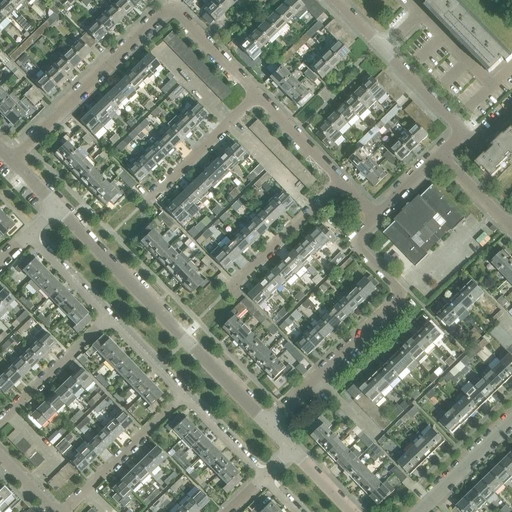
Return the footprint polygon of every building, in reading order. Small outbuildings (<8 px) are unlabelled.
[(15,10),(5,0),(1,0),(0,1),(0,12),(6,18),(15,10)] [(24,1),(22,0),(5,0),(15,10),(24,1)] [(132,9),(123,0),(110,0),(108,2),(112,6),(123,18),(132,9)] [(141,0),(140,0),(123,0),(132,9),(141,0)] [(232,6),(227,0),(214,0),(212,3),(224,14),(232,6)] [(286,0),(283,4),(295,16),(298,19),(306,11),(303,7),(298,3),(295,0),(286,0)] [(307,11),(316,2),(313,0),(309,0),(303,7),(306,11),(307,11)] [(508,56),(454,0),(422,0),(492,72),(508,56)] [(70,7),(66,2),(61,6),(66,11),(70,7)] [(311,16),(320,7),(316,2),(307,11),(311,16)] [(224,14),(212,3),(203,11),(206,13),(202,17),(209,25),(213,21),(215,23),(224,14)] [(295,16),(283,4),(274,13),(286,25),(295,16)] [(123,18),(112,6),(103,14),(115,26),(123,18)] [(315,20),(325,11),(320,7),(311,16),(315,20)] [(115,26),(103,14),(100,11),(91,20),(94,23),(106,35),(115,26)] [(286,25),(274,13),(265,21),(277,33),(282,28),(286,31),(289,28),(286,25)] [(58,19),(56,17),(54,14),(49,19),(54,23),(58,19)] [(54,23),(49,19),(45,23),(49,27),(54,23)] [(277,33),(265,21),(256,30),(268,42),(277,33)] [(329,34),(338,25),(334,21),(324,30),(329,34)] [(49,27),(45,23),(40,27),(45,32),(49,27)] [(106,35),(94,23),(85,31),(87,33),(83,37),(92,46),(96,43),(97,43),(106,35)] [(322,27),(318,23),(314,27),(318,31),(322,27)] [(333,38),(342,29),(338,25),(329,34),(333,38)] [(45,32),(40,27),(36,32),(40,36),(45,32)] [(318,31),(314,27),(309,31),(314,36),(318,31)] [(337,43),(347,34),(342,29),(333,38),(337,42),(337,43)] [(268,42),(256,30),(247,38),(259,50),(268,42)] [(314,36),(309,31),(305,35),(309,40),(314,36)] [(40,36),(36,32),(32,36),(36,40),(40,36)] [(167,45),(176,36),(172,32),(163,41),(167,45)] [(341,47),(351,38),(347,34),(337,43),(341,47)] [(309,40),(305,35),(300,40),(305,44),(309,40)] [(36,40),(32,36),(27,40),(31,45),(36,40)] [(171,49),(180,41),(176,36),(167,45),(171,49)] [(90,52),(88,50),(92,46),(83,37),(70,49),(81,61),(90,52)] [(259,50),(247,38),(239,47),(253,62),(262,53),(259,50)] [(346,52),(355,42),(351,38),(341,47),(346,52)] [(31,45),(27,40),(23,45),(27,49),(31,45)] [(305,44),(300,40),(296,44),(300,48),(305,44)] [(175,54),(184,45),(180,41),(171,49),(175,54)] [(7,55),(16,47),(12,42),(3,51),(7,55)] [(348,54),(346,52),(341,47),(337,43),(337,42),(328,51),(339,62),(348,54)] [(300,48),(296,44),(291,48),(296,53),(300,48)] [(27,49),(23,45),(18,49),(22,53),(27,49)] [(179,58),(188,49),(184,45),(175,54),(179,58)] [(339,62),(328,51),(325,47),(316,56),(319,59),(330,71),(339,62)] [(296,53),(291,48),(287,53),(291,57),(296,53)] [(22,53),(18,49),(14,53),(18,58),(22,53)] [(81,61),(70,49),(61,58),(72,69),(81,61)] [(184,62),(193,54),(188,49),(179,58),(184,62)] [(18,58),(14,53),(9,57),(14,62),(18,58)] [(291,57),(287,53),(283,57),(287,61),(291,57)] [(188,67),(197,58),(193,54),(184,62),(188,67)] [(159,66),(149,55),(140,63),(152,76),(156,72),(155,70),(159,66)] [(287,61),(283,57),(278,61),(283,66),(287,61)] [(72,69),(61,58),(56,62),(53,59),(49,63),(52,66),(63,78),(72,69)] [(192,71),(201,62),(197,58),(188,67),(192,71)] [(330,71),(319,59),(310,68),(322,80),(330,71)] [(283,66),(278,61),(274,65),(278,70),(281,67),(283,66)] [(15,68),(9,62),(5,66),(11,72),(15,68)] [(196,75),(205,67),(201,62),(192,71),(196,75)] [(152,76),(140,63),(131,71),(142,82),(147,78),(148,80),(152,76)] [(63,78),(52,66),(43,75),(55,86),(63,78)] [(201,80),(209,71),(205,67),(196,75),(201,80)] [(278,87),(290,76),(281,67),(278,70),(269,78),(278,87)] [(23,77),(17,71),(13,75),(19,81),(23,77)] [(142,82),(131,71),(123,80),(135,93),(139,89),(137,87),(142,82)] [(205,84),(214,75),(209,71),(201,80),(205,84)] [(379,85),(388,76),(383,72),(374,80),(379,85)] [(316,79),(311,73),(306,77),(312,83),(316,79)] [(55,86),(43,75),(38,80),(35,76),(31,80),(46,95),(55,86)] [(209,88),(218,80),(214,75),(205,84),(209,88)] [(287,96),(298,85),(290,76),(278,87),(287,96)] [(383,89),(392,81),(388,76),(379,85),(383,89)] [(386,92),(383,89),(379,85),(374,80),(372,78),(363,87),(377,101),(386,92)] [(168,92),(176,84),(172,79),(163,87),(168,92)] [(137,94),(135,93),(123,80),(114,88),(125,99),(128,103),(137,94)] [(213,93),(222,84),(218,80),(209,88),(213,93)] [(387,94),(396,85),(392,81),(383,89),(386,92),(387,94)] [(217,97),(226,88),(222,84),(213,93),(217,97)] [(301,107),(313,96),(308,91),(306,93),(298,85),(287,96),(295,105),(297,103),(301,107)] [(392,98),(401,90),(396,85),(387,94),(392,98)] [(175,99),(183,92),(184,91),(179,86),(171,95),(175,99)] [(43,97),(33,87),(28,91),(39,102),(43,97)] [(377,101),(363,87),(354,95),(368,110),(377,101)] [(125,99),(114,88),(105,96),(118,109),(122,105),(120,104),(125,99)] [(222,101),(230,93),(226,88),(217,97),(222,101)] [(0,105),(8,98),(0,89),(0,105)] [(396,103),(405,94),(401,90),(392,98),(396,103)] [(39,102),(28,91),(24,96),(34,106),(39,102)] [(8,98),(0,105),(0,113),(5,119),(17,107),(16,106),(19,103),(20,102),(12,94),(8,98)] [(368,110),(354,95),(346,104),(357,116),(359,118),(368,110)] [(118,109),(105,96),(96,105),(107,116),(112,112),(114,113),(118,109)] [(409,116),(418,107),(413,103),(404,112),(409,116)] [(207,115),(196,104),(191,109),(187,105),(184,108),(186,111),(199,124),(207,115)] [(357,116),(346,104),(337,113),(348,124),(357,116)] [(107,116),(96,105),(88,113),(100,126),(104,122),(103,121),(107,116)] [(402,109),(398,105),(393,109),(398,114),(402,109)] [(13,127),(25,115),(17,107),(5,119),(13,127)] [(413,120),(422,112),(418,107),(409,116),(413,120)] [(398,114),(393,109),(389,113),(394,118),(398,114)] [(199,124),(186,111),(182,115),(183,116),(179,121),(190,132),(199,124)] [(417,125),(426,116),(422,112),(413,120),(417,124),(417,125)] [(100,126),(88,113),(79,121),(90,133),(95,128),(96,130),(100,126)] [(348,124),(337,113),(328,121),(339,133),(348,124)] [(394,118),(389,113),(385,118),(389,122),(394,118)] [(421,129),(430,120),(426,116),(417,125),(421,129)] [(190,132),(179,121),(176,117),(167,126),(169,127),(181,140),(190,132)] [(389,122),(385,118),(380,122),(385,127),(389,122)] [(253,133),(262,124),(257,120),(248,129),(253,133)] [(426,134),(435,125),(430,120),(421,129),(426,134)] [(342,136),(339,133),(328,121),(319,130),(320,131),(316,135),(330,149),(335,144),(334,143),(342,136)] [(385,127),(380,122),(376,126),(380,131),(385,127)] [(257,137),(266,129),(262,124),(253,133),(257,137)] [(428,136),(426,134),(421,129),(417,125),(417,124),(408,133),(419,145),(428,136)] [(380,131),(376,126),(372,131),(376,135),(380,131)] [(181,140),(169,127),(165,131),(166,133),(162,137),(173,149),(181,140)] [(511,128),(504,135),(503,136),(511,144),(511,128)] [(261,142),(270,133),(266,129),(257,137),(261,142)] [(376,135),(372,131),(367,135),(372,139),(376,135)] [(274,137),(270,133),(261,142),(265,146),(274,137)] [(419,145),(408,133),(399,142),(410,153),(419,145)] [(496,169),(510,155),(511,157),(511,155),(511,144),(503,136),(504,135),(503,134),(491,146),(493,148),(486,155),(485,154),(475,163),(481,170),(482,168),(491,178),(498,171),(496,169)] [(75,151),(67,143),(70,140),(65,135),(58,142),(62,146),(53,155),(62,163),(75,151)] [(372,139),(367,135),(363,139),(367,144),(372,139)] [(173,149),(162,137),(157,142),(152,137),(148,141),(151,144),(164,157),(173,149)] [(278,142),(274,137),(265,146),(269,150),(278,142)] [(367,144),(363,139),(358,143),(363,148),(364,146),(367,144)] [(238,164),(240,165),(248,157),(234,142),(226,151),(238,164)] [(283,146),(278,142),(269,150),(274,155),(283,146)] [(410,153),(399,142),(390,150),(401,162),(410,153)] [(363,148),(358,143),(354,148),(359,152),(363,148)] [(164,157),(151,144),(147,148),(149,150),(144,154),(155,165),(164,157)] [(287,150),(283,146),(274,155),(278,159),(287,150)] [(358,170),(370,158),(373,155),(364,146),(363,148),(359,152),(349,161),(358,170)] [(291,155),(287,150),(278,159),(282,163),(291,155)] [(70,172),(83,160),(75,151),(62,163),(70,172)] [(238,164),(226,151),(217,159),(228,170),(233,166),(234,168),(238,164)] [(136,154),(131,158),(134,161),(147,174),(155,165),(144,154),(140,159),(138,157),(136,154)] [(295,159),(291,155),(282,163),(286,168),(295,159)] [(397,161),(391,155),(386,159),(392,166),(397,161)] [(367,179),(379,167),(370,158),(358,170),(367,179)] [(228,170),(217,159),(208,168),(221,181),(225,177),(223,175),(228,170)] [(299,163),(295,159),(286,168),(290,172),(299,163)] [(79,181),(92,168),(83,160),(70,172),(79,181)] [(147,174),(134,161),(125,169),(138,182),(147,174)] [(304,168),(299,163),(290,172),(295,176),(304,168)] [(375,187),(387,176),(379,167),(367,179),(375,187)] [(87,189),(100,177),(92,168),(79,181),(87,189)] [(221,181),(208,168),(200,176),(210,187),(215,183),(217,184),(221,181)] [(308,172),(304,168),(295,176),(299,181),(308,172)] [(135,185),(123,172),(118,176),(131,190),(135,185)] [(312,176),(308,172),(299,181),(303,185),(312,176)] [(261,187),(272,178),(267,173),(257,182),(261,187)] [(210,187),(200,176),(191,184),(203,197),(207,193),(206,192),(210,187)] [(316,180),(312,176),(303,185),(307,189),(316,180)] [(96,198),(109,186),(100,177),(87,189),(96,198)] [(191,184),(182,193),(193,204),(198,200),(199,201),(202,204),(206,200),(203,197),(191,184)] [(117,203),(124,196),(120,191),(117,194),(109,186),(96,198),(104,207),(113,199),(117,203)] [(453,232),(459,226),(466,220),(433,186),(421,198),(419,196),(394,220),(396,222),(383,234),(416,268),(428,256),(427,254),(451,230),(453,232)] [(293,203),(283,192),(278,196),(273,191),(269,195),(272,198),(285,211),(293,203)] [(188,216),(191,219),(200,211),(193,204),(182,193),(174,201),(188,216)] [(285,211),(272,198),(268,202),(270,204),(265,209),(276,220),(285,211)] [(188,216),(174,201),(165,210),(180,225),(188,216)] [(276,220),(265,209),(260,213),(259,211),(255,215),(267,228),(276,220)] [(175,225),(162,212),(157,217),(161,222),(160,223),(165,228),(166,227),(170,230),(175,225)] [(267,228),(255,215),(251,219),(253,221),(248,225),(258,236),(267,228)] [(0,236),(1,238),(14,226),(4,216),(0,221),(0,236)] [(161,239),(152,230),(155,227),(151,223),(144,230),(148,234),(139,243),(148,251),(161,239)] [(173,233),(178,229),(175,225),(170,230),(173,233)] [(258,236),(248,225),(243,230),(242,228),(238,232),(250,245),(258,236)] [(337,239),(324,225),(319,230),(318,229),(309,237),(321,250),(324,253),(328,250),(328,248),(326,246),(324,244),(328,240),(332,244),(337,239)] [(250,245),(238,232),(233,236),(235,238),(230,242),(241,253),(250,245)] [(321,250),(309,237),(300,246),(311,257),(316,252),(317,254),(321,250)] [(156,260),(169,248),(161,239),(148,251),(156,260)] [(241,253),(230,242),(226,247),(224,245),(220,249),(232,262),(241,253)] [(311,257),(300,246),(292,254),(304,267),(308,263),(306,261),(311,257)] [(209,255),(224,270),(232,262),(220,249),(218,247),(209,255)] [(165,269),(178,256),(169,248),(156,260),(165,269)] [(499,272),(511,259),(503,251),(490,263),(499,272)] [(337,266),(345,258),(341,253),(332,261),(337,266)] [(283,262),(295,275),(299,279),(308,271),(304,267),(292,254),(283,262)] [(173,278),(186,265),(178,256),(165,269),(173,278)] [(31,280),(43,268),(34,258),(28,265),(23,260),(15,269),(19,273),(22,271),(31,280)] [(345,274),(355,264),(350,259),(340,269),(345,274)] [(507,281),(511,275),(511,259),(499,272),(507,281)] [(173,278),(182,286),(194,274),(199,270),(190,261),(186,265),(173,278)] [(337,266),(332,261),(329,265),(333,270),(337,266)] [(274,271),(287,283),(295,275),(283,262),(274,271)] [(36,293),(40,289),(52,277),(43,268),(31,280),(27,284),(36,293)] [(345,274),(340,269),(336,272),(341,277),(345,274)] [(287,283),(274,271),(266,279),(276,290),(281,286),(282,288),(287,283)] [(375,287),(379,283),(368,272),(364,276),(366,278),(361,282),(360,280),(355,285),(367,297),(376,289),(375,287)] [(203,291),(210,284),(205,279),(202,282),(194,274),(182,286),(190,295),(199,287),(203,291)] [(48,299),(61,286),(52,277),(40,289),(48,299)] [(276,290),(266,279),(257,288),(269,300),(273,296),(272,295),(276,290)] [(484,294),(471,281),(463,290),(475,303),(484,294)] [(367,297),(355,285),(351,289),(353,290),(348,295),(359,306),(367,297)] [(0,304),(5,309),(9,313),(12,310),(9,306),(14,301),(3,289),(0,286),(0,304)] [(57,308),(70,295),(61,286),(48,299),(57,308)] [(269,300),(257,288),(248,296),(259,307),(264,303),(265,304),(269,300)] [(475,303),(463,290),(454,298),(467,311),(475,303)] [(66,317),(79,304),(70,295),(57,308),(66,317)] [(359,306),(348,295),(343,299),(342,298),(338,301),(350,314),(359,306)] [(28,301),(23,296),(19,300),(24,305),(28,301)] [(500,304),(505,300),(501,296),(496,300),(500,304)] [(467,311),(454,298),(445,306),(458,320),(467,311)] [(247,309),(254,316),(258,312),(245,299),(226,318),(230,322),(223,329),(232,338),(244,325),(238,318),(247,309)] [(318,310),(308,299),(305,302),(310,307),(315,313),(318,310)] [(33,306),(28,301),(24,305),(29,310),(33,306)] [(350,314),(338,301),(334,305),(335,307),(331,311),(341,322),(350,314)] [(0,321),(9,313),(5,309),(0,304),(0,321)] [(77,334),(92,319),(87,314),(88,313),(79,304),(66,317),(75,326),(72,329),(77,334)] [(439,321),(452,334),(456,331),(456,325),(454,323),(458,320),(445,306),(436,315),(441,319),(439,321)] [(288,313),(284,308),(280,312),(285,316),(288,313)] [(341,322),(331,311),(326,316),(325,314),(320,318),(333,331),(341,322)] [(285,316),(280,312),(276,315),(281,320),(285,316)] [(46,319),(41,314),(37,318),(42,323),(46,319)] [(19,324),(24,319),(21,315),(16,320),(19,324)] [(333,331),(320,318),(316,322),(318,324),(313,328),(324,339),(333,331)] [(51,324),(46,319),(42,323),(47,328),(51,324)] [(14,329),(19,324),(16,320),(10,325),(14,329)] [(26,331),(31,326),(27,322),(22,327),(26,331)] [(441,335),(429,322),(420,331),(433,344),(441,335)] [(232,338),(240,346),(253,334),(244,325),(232,338)] [(494,338),(502,329),(498,325),(490,333),(494,338)] [(21,336),(26,331),(22,327),(17,332),(21,336)] [(324,339),(313,328),(309,333),(307,331),(303,335),(315,348),(324,339)] [(498,342),(507,334),(502,329),(494,338),(498,342)] [(433,344),(420,331),(412,339),(424,352),(433,344)] [(56,345),(45,333),(36,341),(47,353),(56,345)] [(240,346),(249,355),(261,342),(253,334),(240,346)] [(315,348),(303,335),(302,334),(293,342),(306,356),(315,348)] [(502,346),(511,338),(507,334),(498,342),(502,346)] [(117,349),(108,339),(108,340),(103,335),(84,354),(89,358),(95,352),(104,361),(117,349)] [(506,350),(511,344),(511,339),(511,338),(502,346),(506,350)] [(8,348),(13,343),(10,339),(4,344),(8,348)] [(428,357),(424,352),(412,339),(403,347),(418,363),(420,365),(428,357)] [(47,353),(36,341),(27,350),(38,362),(47,353)] [(270,351),(261,342),(249,355),(257,363),(270,351)] [(0,349),(3,353),(8,348),(4,344),(0,348),(0,349)] [(304,360),(292,346),(287,351),(300,364),(304,360)] [(418,363),(403,347),(394,356),(407,369),(410,372),(412,371),(413,370),(416,367),(417,366),(418,363)] [(113,370),(126,358),(117,349),(104,361),(113,370)] [(38,362),(27,350),(18,358),(30,370),(38,362)] [(265,372),(278,360),(270,351),(257,363),(257,364),(265,372)] [(511,356),(510,355),(510,354),(501,362),(511,374),(511,356)] [(407,369),(394,356),(386,364),(398,377),(407,369)] [(30,370),(18,358),(10,367),(21,379),(30,370)] [(122,380),(135,367),(126,358),(113,370),(122,380)] [(511,376),(511,374),(501,362),(497,359),(495,359),(489,365),(489,367),(492,371),(504,384),(511,376)] [(278,360),(265,372),(273,380),(274,380),(276,382),(284,374),(286,376),(293,369),(289,365),(286,367),(278,360)] [(398,377),(386,364),(377,373),(389,385),(398,377)] [(21,379),(10,367),(1,375),(12,387),(21,379)] [(131,389),(144,376),(135,367),(122,380),(131,389)] [(93,382),(90,379),(79,368),(70,377),(81,388),(84,391),(93,382)] [(504,384),(492,371),(483,379),(496,392),(504,384)] [(389,385),(377,373),(368,381),(381,394),(389,385)] [(104,380),(99,374),(95,378),(100,383),(104,380)] [(12,387),(1,375),(0,376),(0,392),(0,393),(3,396),(12,387)] [(140,398),(153,385),(144,376),(131,389),(140,398)] [(81,388),(70,377),(61,385),(72,397),(81,388)] [(496,392),(483,379),(475,388),(487,401),(496,392)] [(109,385),(104,380),(100,383),(105,389),(109,385)] [(355,384),(347,391),(354,399),(362,392),(375,406),(384,398),(381,394),(368,381),(360,389),(355,384)] [(75,400),(72,397),(61,385),(52,394),(63,405),(66,408),(75,400)] [(155,401),(162,395),(153,385),(140,398),(149,407),(147,409),(151,414),(160,406),(155,401)] [(487,401),(475,388),(466,396),(478,409),(487,401)] [(366,396),(362,392),(353,401),(357,405),(366,396)] [(122,398),(117,393),(113,396),(118,402),(122,398)] [(63,405),(52,394),(43,403),(55,414),(63,405)] [(95,403),(101,398),(97,394),(92,399),(95,403)] [(370,401),(366,396),(357,405),(361,409),(370,401)] [(478,409),(466,396),(457,404),(469,417),(478,409)] [(127,403),(122,398),(118,402),(123,407),(127,403)] [(90,408),(95,403),(92,399),(87,404),(90,408)] [(102,410),(107,405),(103,401),(98,406),(102,410)] [(375,405),(370,401),(361,409),(366,414),(375,405)] [(46,423),(55,414),(43,403),(34,411),(35,412),(30,417),(40,428),(45,422),(46,423)] [(469,417),(457,404),(448,413),(461,426),(469,417)] [(370,418),(379,409),(375,405),(366,414),(370,418)] [(97,415),(102,410),(98,406),(93,411),(97,415)] [(349,417),(340,408),(336,413),(344,421),(349,417)] [(383,414),(379,409),(370,418),(374,422),(383,414)] [(78,420),(83,415),(79,411),(74,416),(78,420)] [(132,423),(121,411),(112,420),(124,432),(132,423)] [(461,426),(448,413),(440,421),(452,434),(461,426)] [(387,418),(383,414),(374,422),(379,427),(387,418)] [(194,426),(186,418),(184,420),(178,415),(165,428),(170,433),(172,431),(180,440),(194,426)] [(311,437),(319,445),(332,432),(329,429),(332,425),(322,415),(307,430),(313,435),(311,437)] [(72,425),(78,420),(74,416),(69,421),(72,425)] [(347,425),(352,420),(349,417),(344,421),(347,425)] [(84,427),(89,422),(86,418),(80,423),(84,427)] [(392,422),(387,418),(379,427),(383,431),(392,422)] [(124,432),(112,420),(103,429),(115,440),(124,432)] [(79,432),(84,427),(80,423),(75,428),(79,432)] [(203,436),(194,426),(180,440),(189,449),(203,436)] [(61,436),(66,431),(63,427),(57,432),(61,436)] [(115,440),(103,429),(94,437),(106,449),(115,440)] [(423,437),(436,450),(444,442),(431,429),(423,437)] [(10,443),(19,435),(14,430),(6,439),(10,443)] [(319,445),(328,454),(340,442),(341,441),(332,432),(319,445)] [(366,434),(360,440),(364,444),(366,443),(370,439),(368,437),(366,434)] [(15,447),(23,439),(19,435),(10,443),(15,447)] [(66,444),(71,439),(68,435),(63,440),(66,444)] [(198,458),(212,445),(203,436),(189,449),(198,458)] [(106,449),(94,437),(86,446),(97,457),(106,449)] [(427,459),(436,450),(423,437),(414,446),(427,459)] [(19,452),(27,443),(23,439),(15,447),(19,452)] [(61,449),(66,444),(63,440),(57,445),(61,449)] [(336,463),(336,462),(349,450),(340,442),(328,454),(327,454),(336,463)] [(23,456),(31,448),(27,443),(19,452),(23,456)] [(97,457),(86,446),(83,443),(74,452),(77,454),(89,466),(97,457)] [(212,445),(198,458),(207,467),(221,454),(212,445)] [(405,454),(418,467),(427,459),(414,446),(405,454)] [(166,458),(155,447),(146,455),(157,467),(166,458)] [(27,460),(35,452),(31,448),(23,456),(27,460)] [(336,462),(345,471),(357,459),(358,458),(349,450),(336,462)] [(31,464),(40,456),(35,452),(27,460),(31,464)] [(180,458),(175,453),(171,457),(176,462),(180,458)] [(89,466),(77,454),(68,463),(76,471),(80,474),(89,466)] [(207,467),(216,477),(230,463),(221,454),(207,467)] [(410,476),(418,467),(405,454),(397,462),(410,476)] [(157,467),(146,455),(137,464),(148,475),(157,467)] [(511,459),(508,455),(499,464),(511,476),(511,459)] [(36,469),(44,461),(40,456),(31,464),(36,469)] [(189,467),(180,458),(176,462),(185,471),(189,467)] [(353,480),(365,468),(357,459),(345,471),(344,471),(353,480)] [(76,471),(68,463),(64,467),(72,475),(76,471)] [(239,473),(230,463),(216,477),(225,486),(221,489),(227,494),(242,480),(237,475),(239,473)] [(148,475),(137,464),(129,472),(140,484),(148,475)] [(511,476),(499,464),(491,472),(503,485),(511,476)] [(394,473),(399,469),(395,465),(390,470),(394,473)] [(72,475),(64,467),(59,471),(68,479),(72,475)] [(198,476),(189,467),(185,471),(194,480),(198,476)] [(361,488),(374,476),(366,467),(365,468),(353,480),(361,488)] [(407,477),(399,469),(394,473),(402,482),(407,477)] [(68,479),(59,471),(55,475),(63,484),(68,479)] [(140,484),(129,472),(120,481),(131,492),(140,484)] [(503,485),(491,472),(482,481),(495,494),(503,485)] [(172,482),(177,477),(173,473),(168,478),(172,482)] [(63,484),(55,475),(51,479),(59,488),(63,484)] [(203,482),(198,476),(194,480),(199,485),(203,482)] [(374,476),(361,488),(370,497),(383,484),(374,476)] [(167,487),(172,482),(168,478),(163,483),(167,487)] [(59,488),(51,479),(46,484),(55,492),(59,488)] [(179,487),(184,482),(180,479),(175,484),(179,487)] [(126,496),(131,492),(120,481),(111,489),(122,501),(119,503),(123,507),(130,500),(129,499),(126,496)] [(386,481),(383,484),(370,497),(379,506),(395,490),(386,481)] [(495,494),(482,481),(473,489),(486,502),(495,494)] [(173,492),(179,487),(175,484),(170,489),(173,492)] [(20,502),(9,491),(8,493),(2,487),(2,488),(0,489),(0,499),(8,508),(11,511),(20,502)] [(486,502),(473,489),(464,498),(477,511),(486,502)] [(154,499),(159,494),(156,490),(150,495),(154,499)] [(209,501),(198,490),(189,498),(200,510),(209,501)] [(149,504),(154,499),(150,495),(145,500),(149,504)] [(161,505),(166,500),(162,496),(157,501),(161,505)] [(197,511),(200,510),(189,498),(180,507),(185,511),(197,511)] [(475,511),(477,511),(464,498),(456,506),(456,507),(452,511),(453,511),(475,511)] [(4,511),(8,508),(0,499),(0,511),(4,511)] [(156,510),(161,505),(157,501),(152,506),(156,510)] [(278,511),(280,510),(271,501),(264,508),(259,503),(251,511),(278,511)]
